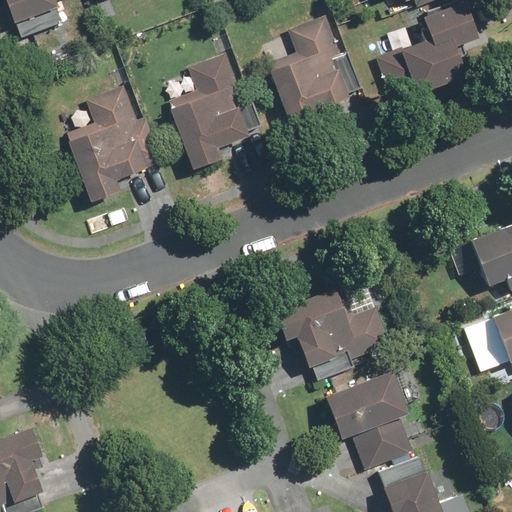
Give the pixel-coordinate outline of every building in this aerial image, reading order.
[(68,25),(59,0),(11,0),(25,40),(68,25)] [(487,38),(470,0),(454,0),(425,14),(437,39),(408,53),(428,97),(479,74),(466,47),(487,38)] [(360,100),(332,16),(292,30),(299,51),(273,59),(301,141),(342,128),(335,108),(360,100)] [(172,100),(197,169),(241,153),(238,146),(262,137),(232,54),(189,70),(197,91),(172,100)] [(141,122),(127,86),(89,102),(98,123),(71,134),(100,205),(135,191),(131,181),(169,166),(150,118),(141,122)] [(511,229),(475,243),(491,287),(508,281),(511,292),(511,229)] [(373,277),(282,309),(293,341),(302,338),(317,382),(358,368),(356,360),(397,345),(373,277)] [(511,312),(493,320),(511,367),(511,366),(511,312)] [(420,415),(401,369),(329,400),(347,442),(357,437),(370,467),(414,448),(403,422),(420,415)] [(0,427),(5,426),(0,412),(0,407),(8,404),(0,382),(0,427)] [(49,456),(37,427),(0,442),(0,511),(5,511),(6,511),(42,511),(36,495),(53,488),(42,459),(49,456)] [(442,503),(419,452),(376,472),(394,511),(473,511),(465,492),(442,503)]
